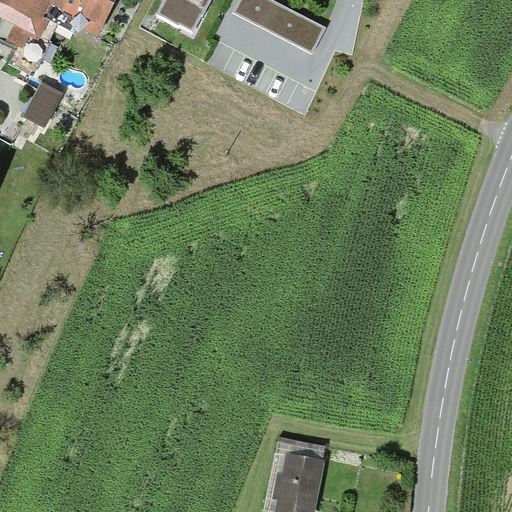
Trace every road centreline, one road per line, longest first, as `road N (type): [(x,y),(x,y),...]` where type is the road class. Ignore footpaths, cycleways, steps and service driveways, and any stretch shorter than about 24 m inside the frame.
road 1 (tertiary): [(511,156),(457,329),(429,511)]
road 2 (track): [(386,77),(511,141)]
